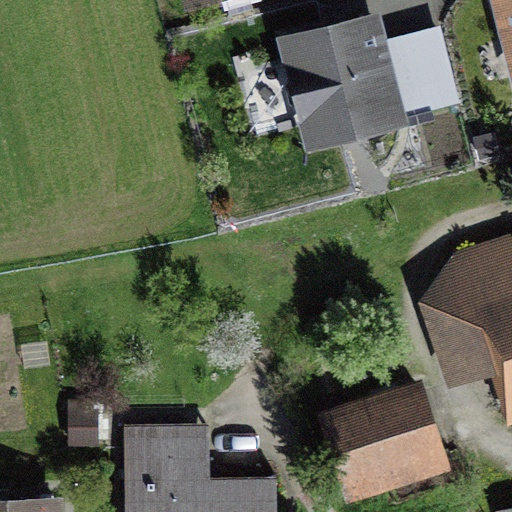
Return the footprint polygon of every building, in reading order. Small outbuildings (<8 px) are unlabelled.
[(179,0),(185,18),(245,0),(179,0)] [(511,0),(489,0),(511,80),(511,0)] [(371,18),(287,41),(295,67),(286,85),(292,103),(307,112),(315,139),(396,120),(371,18)] [(511,427),(511,241),(460,256),(419,309),(445,396),(498,378),(511,427)] [(351,481),(438,451),(404,346),(317,376),(351,481)] [(204,435),(126,437),(128,511),(274,511),(273,487),(206,490),(204,435)]
